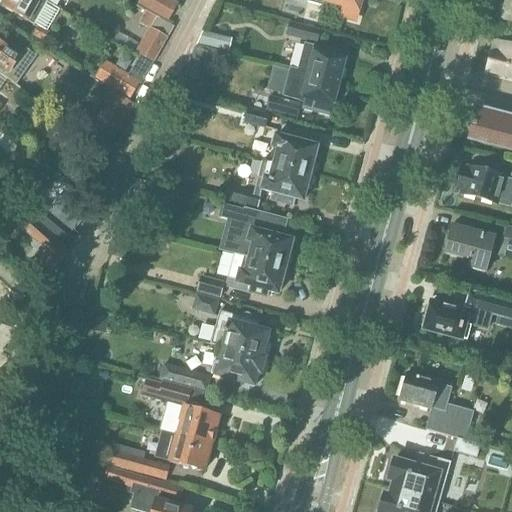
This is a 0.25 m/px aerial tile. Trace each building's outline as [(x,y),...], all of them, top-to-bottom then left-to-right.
[(48,3),(42,0),(7,0),(3,7),(35,25),(48,3)] [(177,6),(166,0),(139,0),(137,4),(168,22),(177,6)] [(362,0),(322,0),(322,5),(341,10),(338,20),(356,24),(362,0)] [(138,23),(149,30),(136,54),(153,64),(167,39),(174,28),(145,11),(138,23)] [(285,36),(316,44),(320,32),(289,23),(285,36)] [(38,26),(29,42),(40,48),(49,32),(38,26)] [(134,53),(138,45),(116,32),(111,40),(134,53)] [(228,39),(209,34),(203,33),(198,45),(197,45),(196,47),(225,54),(228,54),(232,40),(228,39)] [(0,74),(17,86),(31,64),(37,56),(26,49),(21,57),(11,51),(11,50),(0,42),(0,74)] [(289,69),(289,70),(337,83),(344,56),(314,48),(304,45),(297,71),(289,69)] [(511,49),(496,45),(489,73),(511,79),(511,49)] [(216,61),(212,60),(206,74),(209,76),(216,61)] [(105,63),(95,79),(129,100),(139,83),(105,63)] [(330,109),(337,83),(289,70),(282,96),(330,109)] [(270,98),(266,111),(295,119),(299,106),(270,98)] [(243,122),(263,128),(267,115),(246,110),(243,122)] [(123,125),(105,112),(89,135),(108,148),(123,125)] [(511,121),(477,112),(470,141),(511,152),(511,121)] [(273,164),(308,174),(316,148),(275,137),(272,148),(277,149),(273,164)] [(308,174),(273,164),(262,161),(257,178),(263,180),(261,190),(271,193),(269,201),(291,207),(293,199),(301,201),(308,174)] [(97,183),(75,165),(65,178),(87,195),(97,183)] [(511,175),(511,180),(468,168),(467,172),(463,171),(458,189),(462,190),(461,193),(503,205),(511,207),(511,175)] [(49,213),(39,225),(66,248),(76,235),(72,233),(84,218),(74,210),(83,199),(68,187),(47,212),(49,213)] [(225,201),(259,210),(263,196),(229,187),(225,201)] [(219,213),(218,219),(227,221),(239,224),(240,225),(243,211),(223,206),(221,206),(219,213)] [(244,209),(243,211),(240,225),(239,224),(231,254),(247,258),(283,268),(290,241),(283,239),(287,220),(244,209)] [(467,268),(484,273),(494,238),(451,226),(443,255),(469,263),(467,268)] [(511,228),(506,227),(502,240),(511,242),(511,228)] [(33,259),(25,268),(41,283),(59,263),(68,253),(64,250),(45,232),(37,242),(47,251),(37,263),(33,259)] [(231,254),(233,255),(225,288),(265,298),(266,292),(276,294),(283,268),(247,258),(231,254)] [(196,293),(220,299),(224,283),(200,277),(196,293)] [(214,317),(219,301),(196,295),(191,311),(214,317)] [(425,315),(421,327),(424,328),(424,330),(466,341),(469,330),(470,327),(487,331),(488,329),(491,319),(492,316),(498,318),(511,321),(511,305),(472,295),(472,296),(467,314),(431,304),(428,316),(425,315)] [(218,313),(210,344),(264,359),(268,345),(265,344),(267,334),(256,331),(258,323),(218,313)] [(82,329),(92,332),(96,319),(85,316),(82,329)] [(264,359),(210,344),(210,346),(217,348),(210,376),(253,387),(256,375),(260,376),(264,359)] [(208,378),(164,366),(160,379),(204,392),(208,378)] [(405,374),(397,401),(431,411),(431,410),(445,413),(439,434),(465,441),(473,413),(446,406),(451,388),(438,385),(439,384),(438,384),(405,374)] [(188,391),(156,382),(147,379),(142,399),(162,404),(162,406),(166,407),(159,431),(163,432),(163,433),(209,445),(217,419),(198,413),(204,393),(188,389),(188,391)] [(209,445),(163,433),(155,459),(168,463),(202,473),(209,445)] [(170,467),(147,461),(134,458),(135,455),(112,449),(112,451),(108,451),(104,465),(143,476),(166,481),(170,467)] [(511,455),(495,451),(491,464),(511,469),(511,455)] [(393,461),(387,481),(393,483),(391,490),(439,504),(451,463),(437,460),(434,473),(428,471),(415,467),(413,467),(393,461)] [(108,467),(103,482),(104,482),(131,490),(130,495),(134,496),(129,510),(137,511),(190,511),(178,508),(179,506),(158,500),(163,483),(108,467)] [(383,496),(378,511),(436,511),(439,504),(391,490),(389,498),(383,496)]
